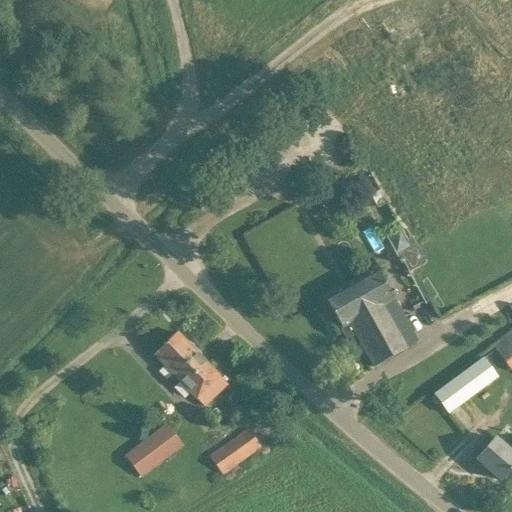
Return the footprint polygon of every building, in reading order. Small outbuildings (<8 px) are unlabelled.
[(377,269),(342,288),(325,298),(341,327),(340,328),(346,340),(355,335),(373,368),(418,343),(377,269)] [(227,384),(177,333),(154,355),(204,406),(227,384)] [(510,372),(511,370),(511,337),(494,349),(510,372)] [(448,415),(497,379),(481,358),(434,394),(448,415)] [(167,425),(156,434),(126,456),(141,478),(173,453),(168,447),(178,439),(167,425)] [(244,458),(260,446),(249,430),(232,441),(231,442),(210,457),(213,460),(222,473),(244,458)] [(511,444),(509,448),(496,437),(476,459),(501,481),(511,467),(511,444)]
